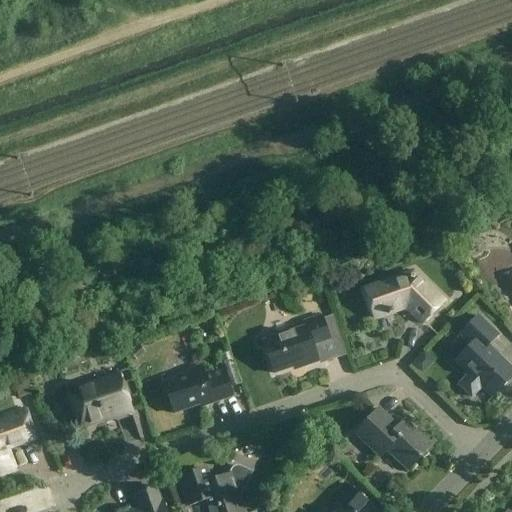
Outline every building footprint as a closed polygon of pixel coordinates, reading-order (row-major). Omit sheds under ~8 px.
[(406,309),(422,325),(443,304),(413,274),(364,291),(373,320),(388,315),(388,316),(393,315),(392,313),(406,309)] [(329,341),(321,318),(303,324),(305,329),(262,344),(273,375),(302,365),(303,368),(318,363),(312,347),(329,341)] [(455,362),(468,375),(458,386),(471,399),(482,388),(492,399),(511,378),(511,370),(488,347),(497,337),(477,318),(460,336),(471,346),(455,362)] [(232,397),(223,372),(205,378),(201,368),(188,372),(189,375),(163,384),(161,378),(160,378),(173,415),(200,405),(201,408),(232,397)] [(115,419),(132,413),(117,370),(116,370),(118,377),(70,394),(67,387),(66,387),(80,429),(114,417),(115,419)] [(35,441),(25,410),(4,418),(5,421),(0,423),(0,474),(14,469),(7,448),(14,445),(15,448),(35,441)] [(387,452),(408,472),(431,448),(404,422),(397,429),(378,410),(355,435),(380,459),(387,452)] [(243,511),(239,500),(253,474),(241,468),(240,468),(238,468),(236,468),(235,468),(234,469),(232,470),(232,472),(231,473),(230,475),(230,476),(230,478),(211,484),(206,471),(179,481),(188,506),(202,500),(206,511),(243,511)] [(357,511),(365,503),(345,485),(328,505),(335,511),(357,511)] [(165,511),(162,503),(161,503),(156,488),(134,496),(139,511),(165,511)]
